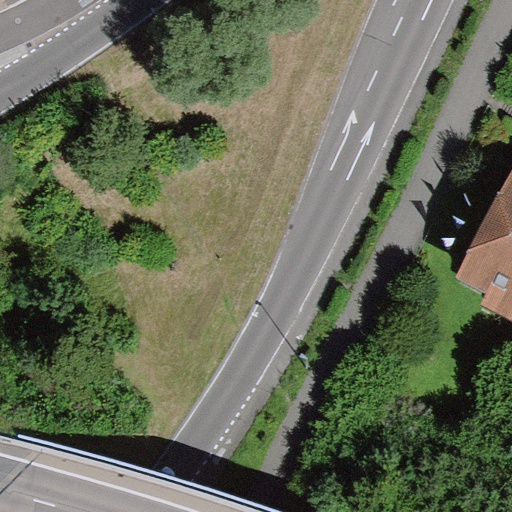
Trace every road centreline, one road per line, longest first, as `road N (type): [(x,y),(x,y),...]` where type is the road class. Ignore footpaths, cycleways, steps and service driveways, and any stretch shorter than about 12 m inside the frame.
road 1 (primary): [(144,511),(269,321),(413,0)]
road 2 (primary): [(137,0),(0,93)]
